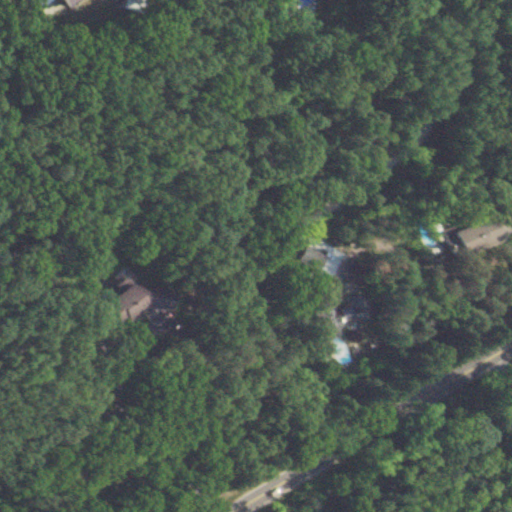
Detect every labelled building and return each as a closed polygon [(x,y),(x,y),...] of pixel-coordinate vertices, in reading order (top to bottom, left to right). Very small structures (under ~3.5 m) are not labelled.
[(143,0),(121,0),(120,5),(141,11),(143,0)] [(451,228),(458,252),(503,239),(496,215),(451,228)] [(320,252),(304,245),(297,259),(313,267),(320,252)] [(144,293),(135,280),(102,301),(119,327),(165,297),(156,284),(144,293)] [(312,302),(319,337),(335,333),(333,325),(366,317),(360,292),(330,299),(330,298),(312,302)]
